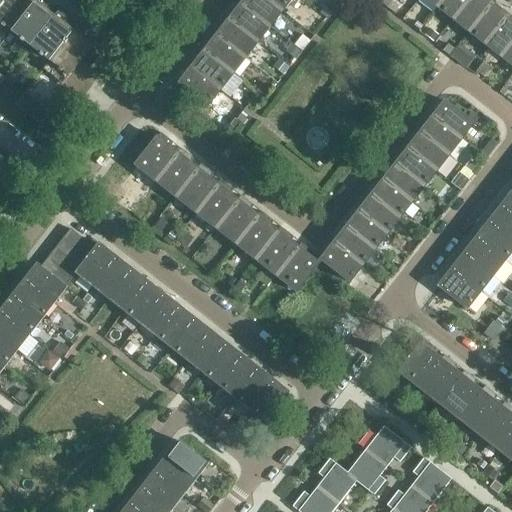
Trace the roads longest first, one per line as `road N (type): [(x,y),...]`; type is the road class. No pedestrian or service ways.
road 1 (residential): [(511,118),(443,66),(314,237),(135,94)]
road 2 (residential): [(319,395),(62,186)]
road 3 (residential): [(261,467),(186,408),(103,511)]
road 4 (residential): [(396,298),(511,150)]
road 5 (residential): [(511,389),(396,298)]
road 6 (residential): [(319,395),(396,298)]
